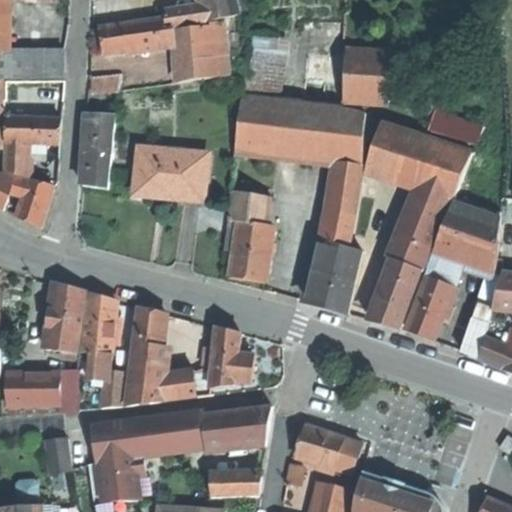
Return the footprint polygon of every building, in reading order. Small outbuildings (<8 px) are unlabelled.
[(9,0),(0,0),(0,27),(8,28),(9,0)] [(202,0),(204,10),(207,23),(240,16),(237,0),(202,0)] [(169,17),(166,17),(166,21),(168,32),(174,30),(207,23),(204,10),(168,16),(169,17)] [(168,32),(166,21),(156,22),(159,48),(176,46),(174,32),(174,30),(168,32)] [(107,55),(159,48),(156,22),(103,30),(105,44),(107,55)] [(212,28),(215,64),(229,63),(225,23),(211,24),(212,28)] [(0,52),(8,53),(8,28),(0,27),(0,52)] [(180,84),(217,80),(215,64),(212,28),(174,32),(176,46),(180,84)] [(252,36),(245,95),(281,100),(288,41),(252,36)] [(0,79),(65,80),(65,53),(8,53),(0,52),(0,79)] [(304,103),(344,109),(346,61),(308,55),(304,103)] [(389,101),(391,58),(348,57),(346,99),(389,101)] [(104,76),(104,91),(120,93),(122,82),(122,74),(104,76)] [(104,76),(92,78),(94,91),(104,91),(104,76)] [(329,210),(359,216),(366,184),(367,115),(344,109),(304,103),(281,100),(245,95),(242,95),(236,154),(277,162),(278,156),(337,163),(329,210)] [(430,132),(478,146),(484,126),(436,112),(430,131),(430,132)] [(87,139),(115,140),(117,117),(88,117),(88,128),(87,139)] [(5,175),(28,180),(29,162),(30,152),(30,146),(22,145),(24,120),(8,119),(5,175)] [(62,122),(24,120),(22,145),(30,146),(43,146),(61,147),(61,135),(62,122)] [(454,199),(456,200),(458,197),(463,184),(474,155),(382,125),(376,142),(368,170),(424,189),(454,199)] [(87,139),(84,188),(110,191),(115,140),(87,139)] [(205,202),(209,157),(141,150),(137,191),(164,194),(175,195),(175,199),(205,202)] [(0,175),(0,189),(11,193),(14,180),(0,175)] [(26,198),(31,182),(14,180),(11,193),(10,194),(26,198)] [(19,218),(41,229),(54,188),(31,182),(26,198),(19,218)] [(0,189),(0,208),(5,211),(10,194),(11,193),(0,189)] [(395,261),(423,272),(424,272),(454,199),(424,189),(395,261)] [(267,226),(271,200),(234,193),(230,221),(240,224),(240,222),(267,226)] [(464,265),(486,272),(497,276),(503,214),(471,202),(458,197),(456,200),(435,256),(464,265)] [(322,242),(351,249),(359,216),(329,210),(322,242)] [(240,224),(230,221),(226,250),(235,251),(240,224)] [(274,228),(267,226),(240,222),(240,224),(235,251),(232,276),(247,279),(266,282),(274,228)] [(351,249),(322,242),(309,303),(348,314),(363,253),(351,249)] [(428,279),(455,289),(464,265),(435,256),(427,278),(428,279)] [(386,325),(403,330),(423,272),(395,261),(371,321),(386,325)] [(477,305),(494,310),(503,278),(497,276),(486,272),(477,305)] [(493,312),(511,313),(511,278),(503,278),(494,310),(493,312)] [(421,337),(436,343),(455,289),(428,279),(408,332),(421,337)] [(64,351),(81,353),(88,295),(71,289),(57,285),(48,349),(64,351)] [(90,295),(85,352),(114,356),(115,342),(116,331),(119,303),(107,300),(90,295)] [(469,333),(486,340),(493,312),(494,310),(477,305),(469,333)] [(140,309),(129,406),(158,402),(162,375),(169,316),(156,312),(140,309)] [(511,338),(511,313),(493,312),(486,340),(510,347),(511,338)] [(232,331),(219,328),(214,387),(240,383),(240,381),(242,355),(244,334),(232,331)] [(463,353),(480,360),(486,340),(469,333),(463,353)] [(511,372),(511,338),(510,347),(503,369),(511,372)] [(480,360),(503,369),(510,347),(486,340),(480,360)] [(80,360),(81,353),(64,351),(64,358),(80,360)] [(85,352),(83,374),(113,373),(114,356),(85,352)] [(258,356),(242,355),(240,381),(255,382),(258,356)] [(202,370),(162,375),(158,402),(200,396),(202,370)] [(113,373),(83,374),(80,409),(126,406),(129,372),(113,373)] [(9,375),(11,408),(65,406),(63,373),(9,375)] [(209,440),(211,452),(269,445),(272,426),(275,407),(208,414),(205,415),(209,440)] [(207,410),(179,414),(183,444),(209,440),(205,415),(208,414),(207,410)] [(146,449),(183,444),(179,414),(94,426),(97,456),(99,456),(135,450),(146,449)] [(310,426),(300,456),(339,468),(348,438),(310,426)] [(503,449),(511,454),(511,453),(511,436),(503,449)] [(52,474),(76,470),(71,438),(47,441),(52,474)] [(366,444),(348,438),(339,468),(356,474),(366,444)] [(146,449),(135,450),(138,477),(149,475),(146,449)] [(140,500),(138,477),(135,450),(99,456),(100,464),(104,502),(123,501),(140,500)] [(290,482),(305,485),(309,466),(294,463),(290,482)] [(123,511),(123,501),(104,502),(100,464),(91,465),(96,511),(123,511)] [(367,471),(357,511),(447,511),(447,507),(442,499),(435,493),(421,488),(414,485),(413,487),(408,486),(407,490),(404,490),(403,493),(385,489),(387,484),(385,483),(386,479),(381,478),(382,475),(367,471)] [(264,474),(213,476),(214,497),(261,496),(264,474)] [(21,483),(23,508),(45,506),(43,482),(40,479),(24,480),(21,483)] [(316,511),(353,511),(358,490),(323,482),(317,508),(316,511)] [(488,509),(486,511),(511,511),(511,506),(493,498),(488,509)]
